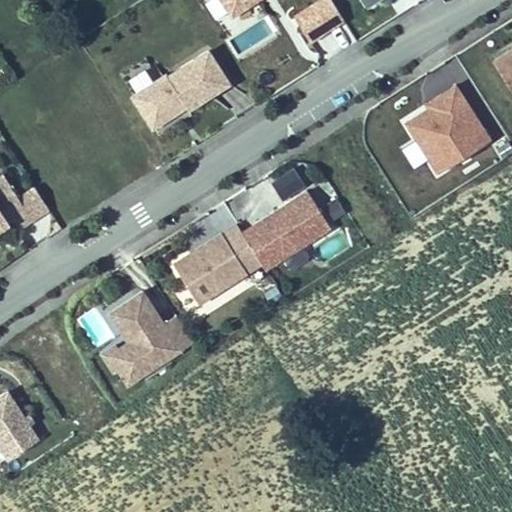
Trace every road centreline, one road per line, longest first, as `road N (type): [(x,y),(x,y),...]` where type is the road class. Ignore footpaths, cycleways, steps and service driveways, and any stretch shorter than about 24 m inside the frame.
road 1 (residential): [(483,0),(0,310)]
road 2 (track): [(329,95),(417,242)]
road 3 (track): [(13,300),(99,437)]
